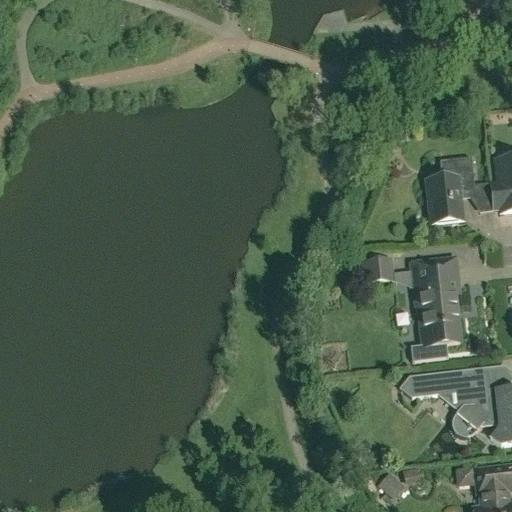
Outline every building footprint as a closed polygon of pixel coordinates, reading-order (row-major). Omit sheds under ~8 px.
[(430,227),(461,223),(458,195),(474,194),(470,161),(439,165),(441,186),(426,188),(430,227)] [(511,161),(496,163),(499,188),(490,189),(493,213),(502,212),(502,219),(511,218),(511,161)] [(361,288),(394,285),(392,262),(358,265),(361,288)] [(460,347),(454,298),(457,297),(453,264),(411,268),(415,302),(418,302),(423,350),(411,351),(412,367),(448,363),(447,349),(460,347)] [(457,410),(460,412),(454,420),(452,423),(451,426),(451,429),(452,433),(454,436),(456,438),(459,440),(462,441),(466,441),(469,441),(472,439),(475,437),(481,429),(483,431),(498,429),(498,431),(490,441),(500,450),(511,448),(511,403),(511,393),(485,396),(483,378),(462,380),(461,375),(409,381),(411,402),(456,397),(457,410)] [(475,511),(511,511),(511,507),(507,509),(506,495),(511,493),(511,469),(474,474),(476,498),(480,498),(481,511),(475,511)]
